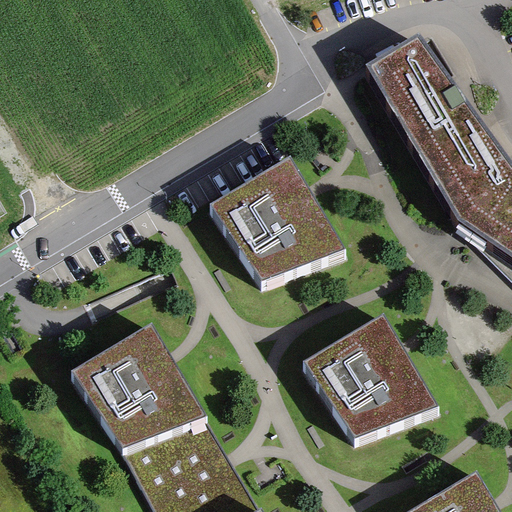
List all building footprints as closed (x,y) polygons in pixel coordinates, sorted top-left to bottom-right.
[(381,87),(470,237),(511,265),(511,172),(432,57),(381,87)] [(260,295),(346,263),(304,196),(287,169),(207,217),(260,295)] [(354,447),(436,416),(382,327),(301,372),(354,447)] [(123,453),(207,422),(170,360),(154,332),(73,378),(123,453)] [(259,511),(231,463),(207,422),(123,453),(155,511),(259,511)] [(493,511),(492,509),(476,482),(423,511),(493,511)]
